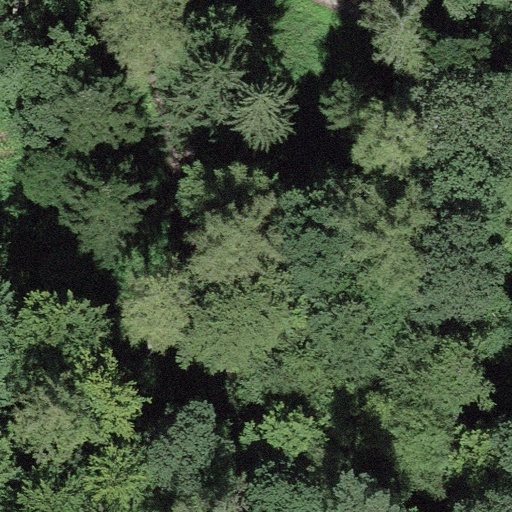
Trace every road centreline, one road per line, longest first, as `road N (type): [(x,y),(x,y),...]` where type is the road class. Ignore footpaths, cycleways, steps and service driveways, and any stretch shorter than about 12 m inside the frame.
road 1 (track): [(145,0),(246,511)]
road 2 (track): [(511,70),(358,0)]
